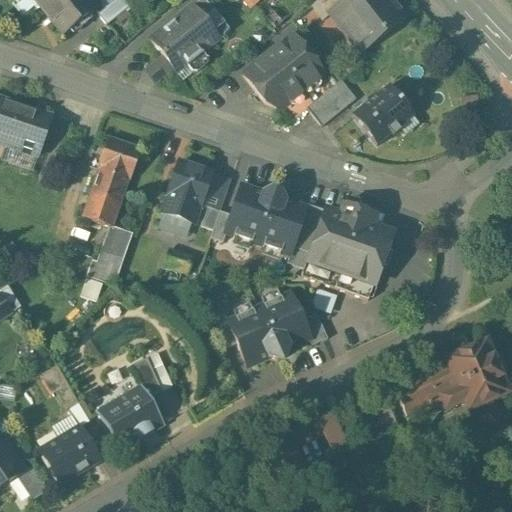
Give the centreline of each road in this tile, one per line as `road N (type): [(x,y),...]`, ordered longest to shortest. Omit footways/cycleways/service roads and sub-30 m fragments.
road 1 (residential): [(433,203),(448,232),(453,273),(442,311),(417,337),(95,511)]
road 2 (residential): [(0,59),(433,203)]
